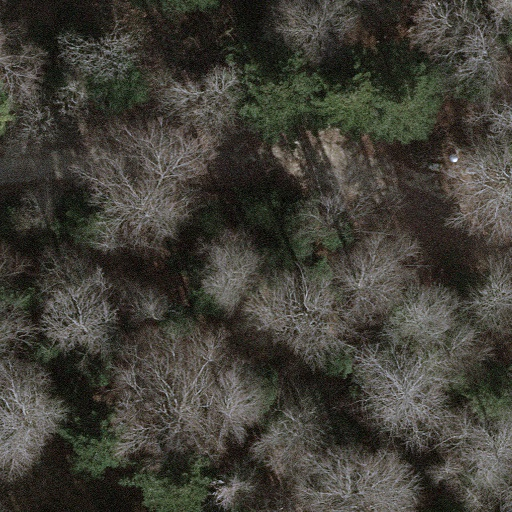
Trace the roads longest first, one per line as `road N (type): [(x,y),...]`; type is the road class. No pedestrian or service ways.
road 1 (track): [(511,241),(394,182),(300,158),(173,143),(0,163)]
road 2 (track): [(511,71),(457,86),(300,158)]
